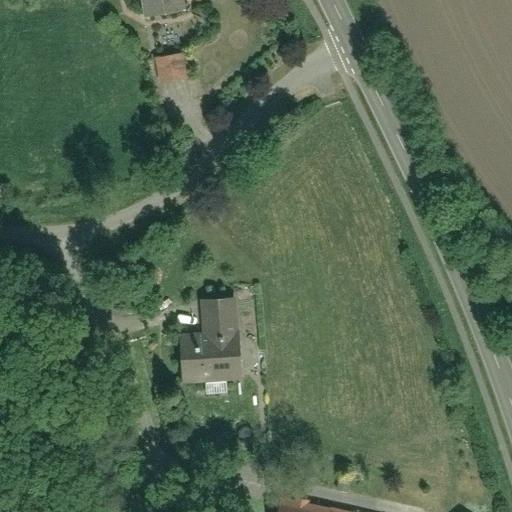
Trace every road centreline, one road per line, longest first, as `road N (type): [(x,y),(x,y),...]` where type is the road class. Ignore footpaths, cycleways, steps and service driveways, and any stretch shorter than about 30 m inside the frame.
road 1 (tertiary): [(511,431),(459,281),(345,39)]
road 2 (residential): [(83,226),(170,191),(345,39)]
road 3 (residential): [(83,226),(80,288),(134,402),(151,511)]
